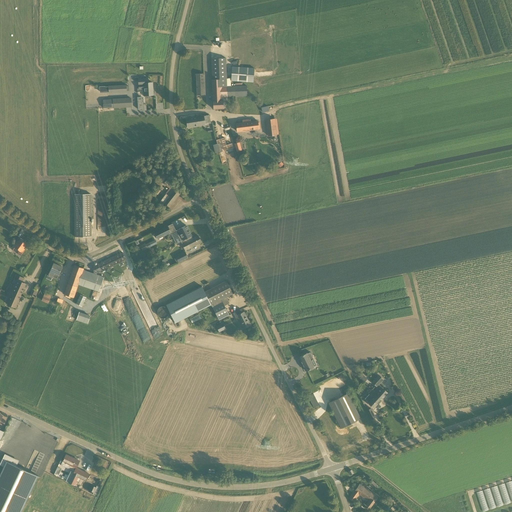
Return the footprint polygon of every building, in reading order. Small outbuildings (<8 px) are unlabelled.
[(227,79),(226,58),(211,59),(213,109),(223,109),(223,97),(247,96),(247,85),(231,86),(230,77),(227,79)] [(253,82),(254,68),(232,66),(231,80),(253,82)] [(204,74),(201,74),(196,74),(197,95),(205,95),(204,74)] [(144,96),(145,96),(145,97),(146,98),(150,98),(151,97),(151,95),(153,95),(152,95),(152,91),(153,91),(152,82),(148,83),(148,78),(143,79),(143,80),(138,80),(139,89),(144,89),(144,96)] [(114,108),(134,107),(133,98),(113,99),(114,108)] [(210,123),(209,115),(204,116),(186,118),(188,127),(206,124),(210,123)] [(251,122),(250,119),(244,120),(246,130),(259,129),(258,121),(251,122)] [(268,136),(277,135),(275,119),(266,120),(268,136)] [(246,130),(244,120),(242,120),(243,123),(236,124),(237,132),(246,130)] [(215,154),(219,152),(233,149),(232,144),(227,145),(225,138),(216,140),(217,144),(213,145),(215,154)] [(160,202),(168,208),(182,192),(176,187),(170,197),(166,194),(160,202)] [(75,237),(91,237),(91,194),(74,194),(75,237)] [(174,230),(172,225),(158,231),(161,237),(174,230)] [(185,238),(188,236),(191,235),(186,226),(172,233),(174,237),(176,236),(177,238),(178,238),(180,241),(183,240),(182,238),(185,237),(185,238)] [(193,238),(191,235),(188,236),(185,238),(185,237),(182,238),(183,240),(180,241),(180,242),(181,241),(182,243),(182,244),(185,250),(201,242),(198,236),(193,238)] [(22,252),(24,249),(23,248),(26,244),(20,239),(14,247),(22,252)] [(94,272),(97,273),(98,273),(99,273),(126,260),(125,257),(123,252),(93,266),(92,267),(94,272)] [(178,262),(188,258),(185,253),(176,257),(178,262)] [(48,276),(47,276),(46,278),(51,281),(52,278),(54,273),(58,275),(62,267),(54,263),(48,276)] [(104,277),(100,275),(93,273),(83,270),(84,268),(75,265),(64,294),(74,297),(78,285),(99,292),(104,277)] [(20,296),(26,284),(22,283),(24,278),(16,274),(14,279),(16,280),(14,285),(12,284),(9,292),(13,294),(13,293),(20,296)] [(211,305),(221,299),(226,297),(233,293),(226,281),(205,292),(211,305)] [(175,323),(211,305),(205,292),(202,287),(166,305),(175,323)] [(13,294),(9,292),(7,296),(10,298),(7,304),(15,308),(20,296),(13,293),(13,294)] [(82,307),(86,298),(80,295),(76,304),(82,307)] [(222,302),(221,299),(211,305),(219,320),(229,315),(223,302),(222,302)] [(243,313),(241,309),(233,313),(240,326),(242,325),(244,328),(250,325),(244,312),(243,313)] [(207,311),(203,313),(209,325),(213,323),(207,311)] [(92,320),(93,318),(92,317),(90,316),(79,312),(76,320),(87,324),(89,319),(92,320)] [(307,353),(299,357),(306,371),(314,367),(310,359),(313,358),(310,352),(307,354),(307,353)] [(388,393),(378,385),(384,379),(379,374),(372,382),(377,386),(376,387),(375,387),(373,389),(374,391),(383,398),(388,393)] [(383,398),(374,391),(370,395),(371,395),(370,396),(369,395),(368,395),(367,396),(366,397),(366,398),(367,399),(369,401),(368,403),(374,408),(383,398)] [(361,418),(348,393),(328,403),(341,428),(361,418)] [(0,474),(0,511),(21,511),(38,476),(16,466),(18,461),(5,455),(1,465),(4,466),(0,474)] [(79,461),(66,455),(61,465),(68,469),(69,468),(74,471),(76,468),(79,461)] [(73,485),(77,476),(73,474),(70,479),(68,478),(66,482),(73,485)] [(505,504),(511,502),(505,483),(499,484),(505,504)] [(377,497),(359,484),(349,498),(353,502),(358,495),(359,496),(359,494),(369,501),(366,505),(370,508),(377,497)] [(492,487),(497,507),(503,505),(498,485),(492,487)] [(491,488),(485,489),(489,509),(496,508),(491,488)] [(483,511),(489,509),(483,490),(477,492),(483,511)]
